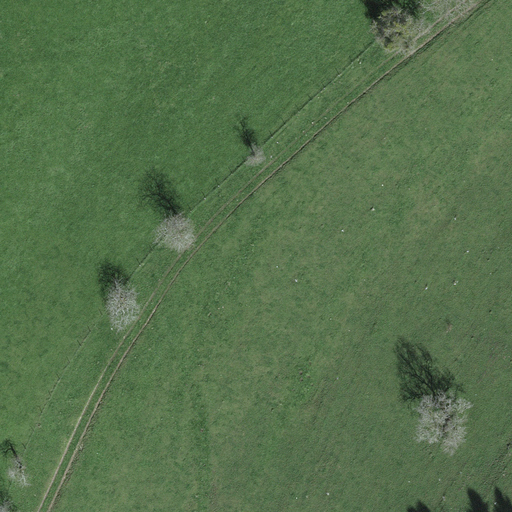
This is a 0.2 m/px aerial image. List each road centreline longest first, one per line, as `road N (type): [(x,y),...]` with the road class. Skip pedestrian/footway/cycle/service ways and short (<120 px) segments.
road 1 (track): [(41,511),(122,350),(201,237),(313,128),(473,0)]
road 2 (track): [(196,511),(201,237)]
